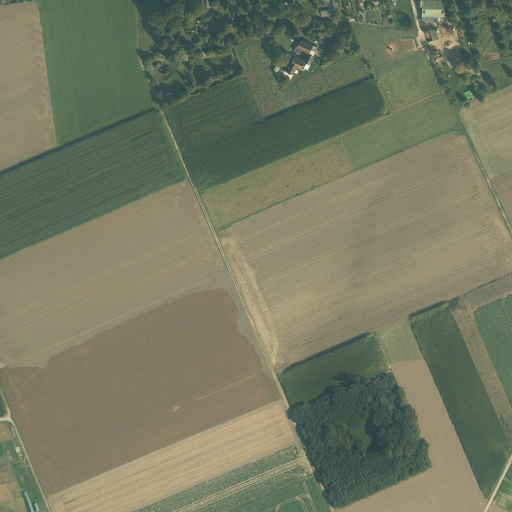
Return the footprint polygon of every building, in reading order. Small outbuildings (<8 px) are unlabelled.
[(444,0),(422,0),(422,6),(422,12),(422,15),(444,15),(444,5),(444,0)] [(436,28),(429,30),(432,40),(439,38),(436,28)] [(301,49),(308,53),(311,49),(313,45),(301,40),(296,46),(301,49)] [(313,56),(308,53),(304,61),(309,64),(313,56)] [(294,57),(291,63),(301,68),(303,69),(304,68),(307,70),(310,64),(309,64),(304,61),(294,57)] [(301,68),(291,63),(290,65),(289,65),(285,74),(291,77),(296,68),(300,70),(301,68)]
